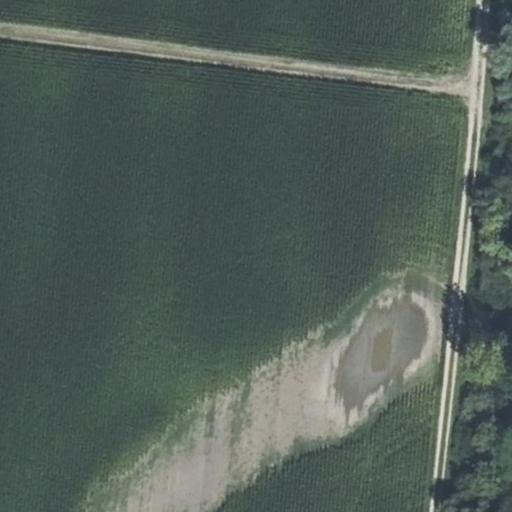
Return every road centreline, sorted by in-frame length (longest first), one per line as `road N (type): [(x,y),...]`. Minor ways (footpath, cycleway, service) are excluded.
road 1 (track): [(486,0),(435,511)]
road 2 (track): [(0,33),(480,89)]
